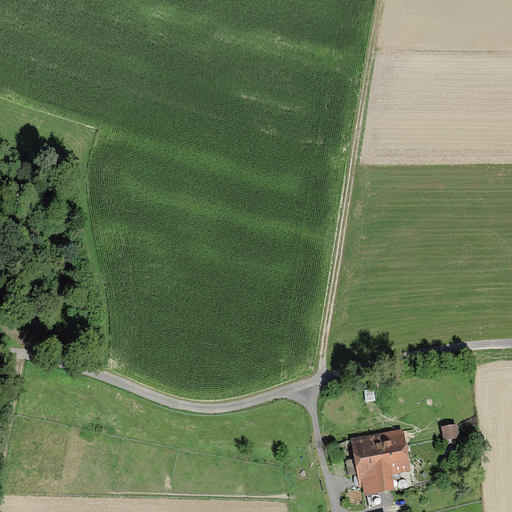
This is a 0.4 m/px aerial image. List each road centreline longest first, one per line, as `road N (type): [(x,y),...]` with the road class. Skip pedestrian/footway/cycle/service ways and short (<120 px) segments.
road 1 (unclassified): [(33,352),(198,409),(390,359),(511,344)]
road 2 (track): [(321,379),(379,0)]
road 3 (unknown): [(299,386),(335,511)]
